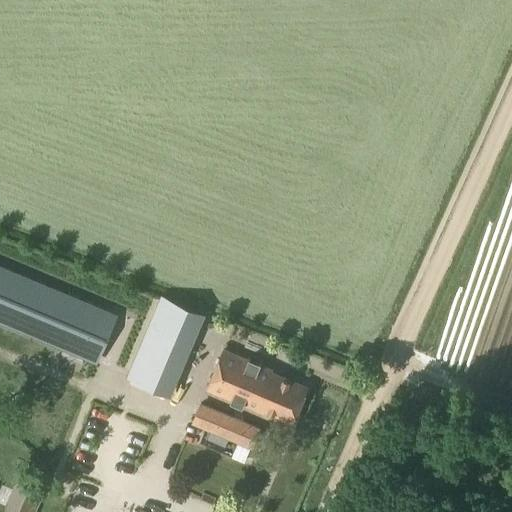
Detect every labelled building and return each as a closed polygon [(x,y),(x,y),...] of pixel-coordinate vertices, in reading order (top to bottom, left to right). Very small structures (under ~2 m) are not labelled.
[(0,270),(0,318),(95,359),(112,318),(0,270)] [(117,299),(119,291),(101,286),(99,294),(117,299)] [(160,297),(127,378),(168,395),(201,313),(160,297)] [(223,350),(207,389),(263,413),(263,411),(290,423),(306,386),(270,371),(270,370),(223,350)] [(200,403),(191,424),(237,443),(231,458),(243,464),(250,449),(259,428),(200,403)] [(258,446),(251,463),(272,472),(279,455),(258,446)]
